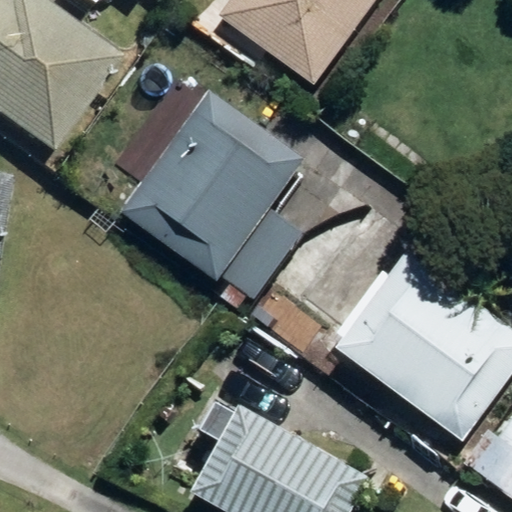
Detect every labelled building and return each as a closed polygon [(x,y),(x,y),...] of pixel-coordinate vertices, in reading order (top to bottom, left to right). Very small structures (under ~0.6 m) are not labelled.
[(0,0),(0,123),(50,160),(121,63),(34,0),(0,0)] [(317,95),(385,0),(238,0),(220,26),(317,95)] [(312,177),(212,101),(122,219),(249,316),(307,241),(279,220),(312,177)] [(0,237),(9,185),(0,183),(0,237)] [(511,342),(410,268),(398,286),(385,277),(334,347),(347,355),(339,365),(462,454),(511,385),(511,342)] [(511,504),(511,385),(462,454),(455,463),(511,504)] [(242,419),(194,508),(201,511),(362,511),(375,489),(242,419)]
